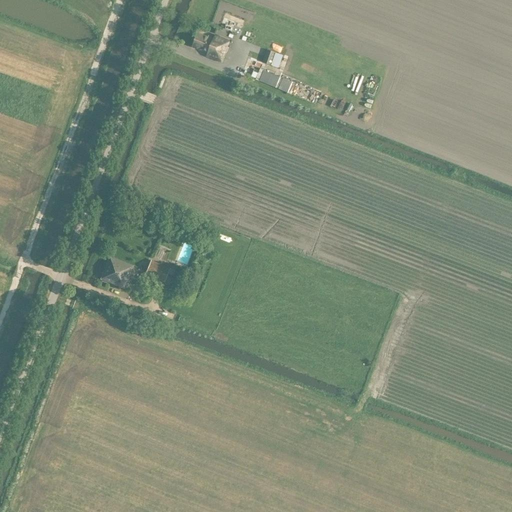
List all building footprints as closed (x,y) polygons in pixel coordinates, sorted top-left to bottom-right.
[(227,47),(229,41),(215,35),(213,40),(198,33),(193,46),(208,52),(207,56),(222,62),(228,47),(227,47)] [(275,52),(267,49),(262,62),(270,65),(275,52)] [(259,80),(275,87),(279,76),(263,70),(259,80)] [(296,83),(280,76),(275,87),(291,94),(296,83)] [(110,256),(101,279),(125,288),(134,266),(110,256)] [(151,261),(146,274),(165,281),(167,276),(170,268),(151,261)]
